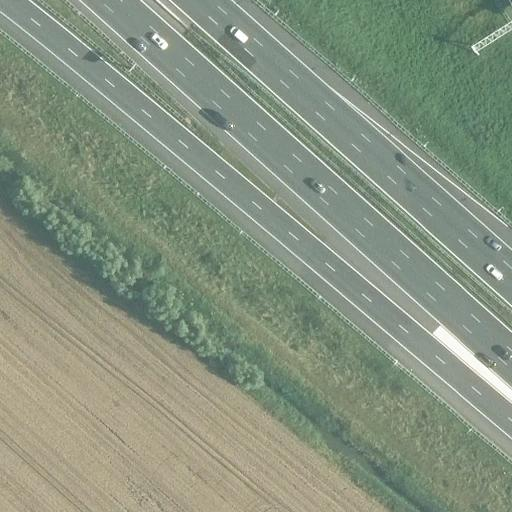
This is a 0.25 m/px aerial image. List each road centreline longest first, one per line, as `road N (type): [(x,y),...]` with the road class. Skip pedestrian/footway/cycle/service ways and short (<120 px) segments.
road 1 (motorway): [(4,0),(511,412)]
road 2 (motorway): [(106,0),(511,367)]
road 3 (motorway): [(511,276),(203,0)]
